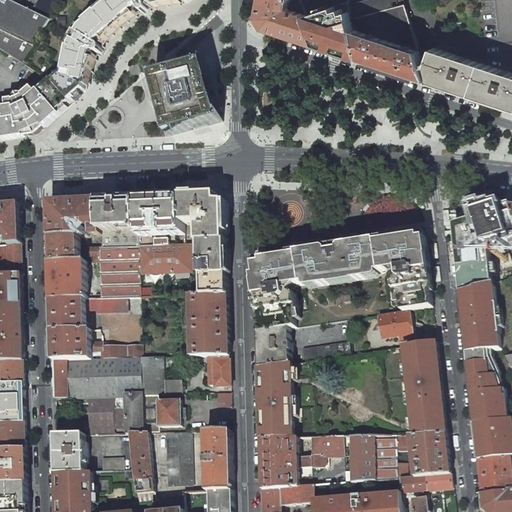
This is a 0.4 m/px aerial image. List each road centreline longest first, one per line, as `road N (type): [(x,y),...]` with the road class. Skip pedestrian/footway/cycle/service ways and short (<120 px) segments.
road 1 (residential): [(240,159),(249,511)]
road 2 (residential): [(437,167),(472,511)]
road 3 (residential): [(45,511),(35,167)]
road 4 (primary): [(240,159),(35,167)]
road 5 (primary): [(437,167),(240,159)]
road 6 (tertiary): [(240,159),(240,0)]
